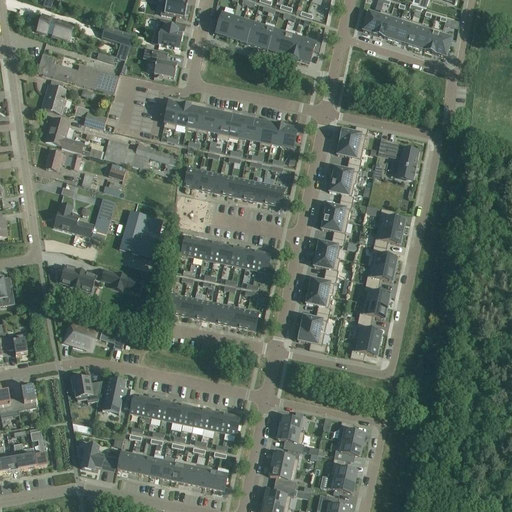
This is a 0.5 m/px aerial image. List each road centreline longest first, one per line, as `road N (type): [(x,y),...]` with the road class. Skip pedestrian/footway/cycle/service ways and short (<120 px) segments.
road 1 (residential): [(274,353),(382,380),(418,236),(435,142),(325,114)]
road 2 (residential): [(0,267),(38,260),(0,12)]
road 3 (residential): [(0,378),(85,364),(265,400)]
road 4 (residential): [(207,0),(192,86),(325,114)]
road 5 (residential): [(363,511),(373,428),(265,400)]
road 6 (residential): [(342,40),(457,70),(470,0)]
road 7 (residential): [(181,509),(87,489),(0,503)]
road 8 (residential): [(299,237),(325,114)]
